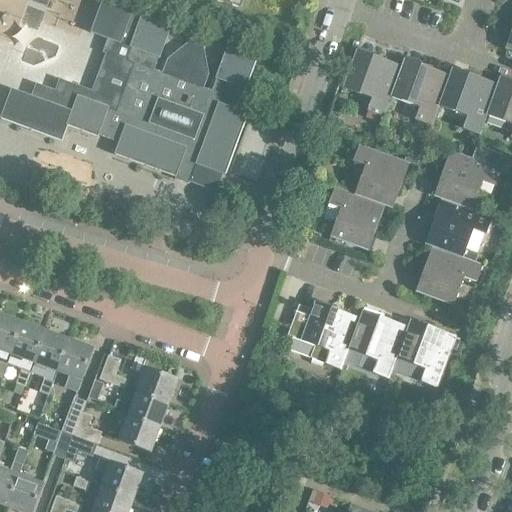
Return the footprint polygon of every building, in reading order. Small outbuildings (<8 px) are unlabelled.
[(25,0),(0,0),(0,38),(10,42),(25,0)] [(50,0),(43,21),(77,34),(89,0),(88,0),(63,0),(62,3),(54,0),(50,0)] [(212,0),(240,9),(242,0),(212,0)] [(10,90),(0,117),(0,120),(61,142),(66,127),(97,138),(97,136),(118,144),(113,156),(175,178),(182,157),(196,162),(188,183),(215,193),(222,175),(224,176),(247,114),(235,110),(242,89),(244,90),(256,59),(226,48),(214,79),(216,80),(211,92),(202,89),(207,75),(202,45),(190,40),(167,60),(162,74),(153,70),(157,58),(158,59),(170,27),(140,16),(139,19),(130,15),(131,14),(101,3),(89,34),(106,40),(101,54),(106,55),(101,68),(98,71),(91,92),(58,80),(54,91),(35,84),(30,97),(10,90)] [(383,118),(390,98),(396,82),(400,73),(402,67),(371,56),(371,57),(355,51),(342,89),(371,99),(366,112),(383,118)] [(438,107),(444,91),(449,76),(419,65),(415,78),(400,73),(396,82),(390,98),(418,108),(414,121),(431,127),(438,107)] [(486,116),(491,100),(492,100),(495,91),(497,85),(467,74),(459,96),(444,91),(438,107),(466,117),(462,130),(479,136),(486,116)] [(486,116),(511,125),(511,131),(510,139),(511,139),(511,91),(510,96),(495,91),(492,100),(491,100),(486,116)] [(370,201),(370,200),(375,185),(398,194),(409,164),(358,145),(352,162),(364,167),(354,195),(370,201)] [(433,197),(440,200),(441,199),(455,204),(455,205),(471,211),(471,210),(482,183),(494,187),(500,170),(450,151),(433,197)] [(329,238),(345,244),(367,252),(373,236),(385,206),(370,200),(370,201),(354,195),(334,187),(328,205),(340,209),(329,238)] [(437,249),(446,252),(462,258),(472,230),(485,235),(491,218),(471,210),(471,211),(455,205),(455,204),(441,199),(440,200),(430,229),(442,234),(437,249)] [(498,206),(494,216),(504,220),(508,210),(498,206)] [(482,266),(462,258),(446,252),(437,249),(432,247),(415,293),(453,307),(463,278),(476,283),(482,266)] [(349,351),(355,335),(354,335),(360,320),(330,309),(314,303),(311,311),(298,306),(286,336),(314,346),(309,359),(341,370),(348,350),(349,351)] [(21,324),(0,316),(0,350),(10,354),(21,324)] [(355,335),(349,351),(376,361),(372,373),(389,379),(396,359),(397,360),(403,344),(402,344),(405,335),(408,329),(378,318),(369,340),(355,335)] [(44,332),(21,324),(10,354),(33,362),(44,332)] [(403,344),(397,360),(424,370),(420,382),(437,388),(455,338),(425,327),(420,340),(405,335),(402,344),(403,344)] [(68,341),(44,332),(33,362),(57,371),(68,341)] [(68,341),(57,371),(69,376),(65,389),(76,393),(81,380),(92,350),(68,341)] [(272,356),(269,350),(264,348),(261,357),(270,361),(272,356)] [(114,376),(120,361),(108,357),(99,380),(124,389),(127,381),(114,376)] [(136,394),(166,405),(175,381),(145,369),(136,394)] [(15,384),(24,387),(28,374),(20,371),(15,384)] [(39,393),(48,396),(52,383),(44,380),(39,393)] [(91,389),(87,399),(96,402),(100,392),(91,389)] [(116,403),(113,412),(128,417),(158,428),(166,405),(136,394),(131,407),(117,402),(116,403)] [(102,408),(113,412),(116,403),(105,399),(102,408)] [(71,409),(62,433),(75,437),(84,414),(71,409)] [(84,414),(75,437),(98,446),(103,433),(89,428),(93,417),(84,414)] [(158,428),(128,417),(119,441),(149,452),(158,428)] [(62,433),(54,456),(66,461),(75,437),(62,433)] [(75,437),(66,461),(76,464),(80,453),(94,458),(98,446),(75,437)] [(0,504),(6,507),(18,477),(26,453),(18,449),(9,474),(0,470),(0,504)] [(46,474),(50,461),(42,458),(37,471),(46,474)] [(99,459),(95,471),(106,475),(102,487),(132,498),(141,475),(111,464),(99,459)] [(20,511),(31,511),(42,485),(18,477),(6,507),(20,511)] [(74,487),(86,491),(90,483),(77,478),(74,487)] [(95,511),(126,511),(132,498),(102,487),(93,511),(95,511)] [(316,492),(312,503),(326,508),(330,497),(316,492)] [(50,511),(64,511),(65,510),(70,511),(78,511),(81,506),(56,497),(50,511)]
